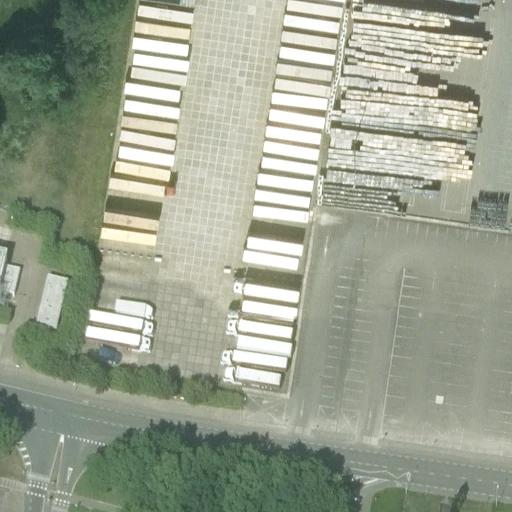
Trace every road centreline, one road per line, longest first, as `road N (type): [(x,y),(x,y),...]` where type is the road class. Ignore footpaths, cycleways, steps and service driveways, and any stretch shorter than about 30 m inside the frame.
road 1 (unclassified): [(76,418),(511,486)]
road 2 (unknown): [(0,366),(33,269),(29,255),(0,242)]
